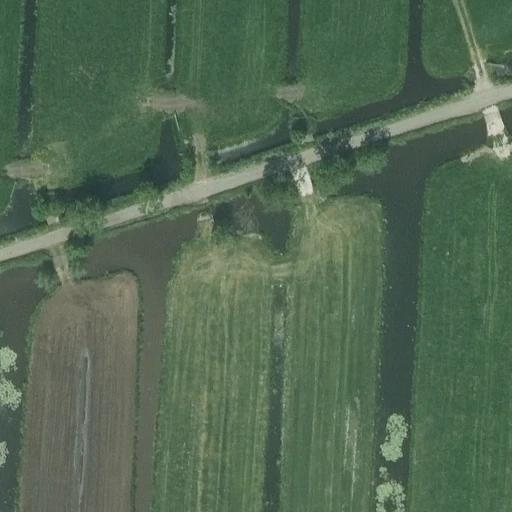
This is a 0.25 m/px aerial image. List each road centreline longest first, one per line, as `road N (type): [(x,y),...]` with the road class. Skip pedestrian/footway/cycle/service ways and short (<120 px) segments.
road 1 (unclassified): [(0,254),(511,83)]
road 2 (track): [(500,146),(457,0)]
